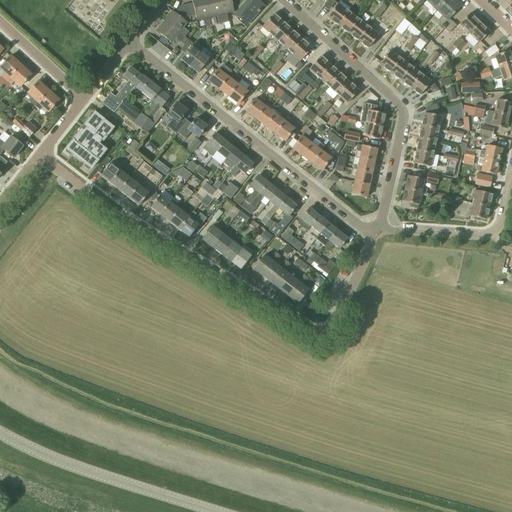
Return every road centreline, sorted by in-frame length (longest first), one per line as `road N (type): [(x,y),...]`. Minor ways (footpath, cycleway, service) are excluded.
road 1 (residential): [(375,228),(335,323),(318,333),(121,218),(39,157)]
road 2 (residential): [(375,228),(353,220),(130,40)]
road 3 (residential): [(375,228),(401,106),(286,0)]
road 4 (secondary): [(216,511),(0,433)]
road 5 (residential): [(375,228),(491,233),(502,225),(511,181)]
